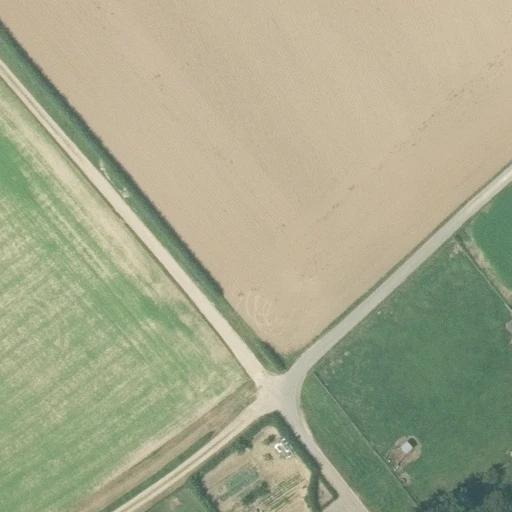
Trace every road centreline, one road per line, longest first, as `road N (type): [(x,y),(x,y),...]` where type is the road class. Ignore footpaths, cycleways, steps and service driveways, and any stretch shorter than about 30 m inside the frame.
road 1 (unclassified): [(357,511),(273,398),(511,172)]
road 2 (track): [(273,398),(0,63)]
road 3 (track): [(273,398),(121,511)]
